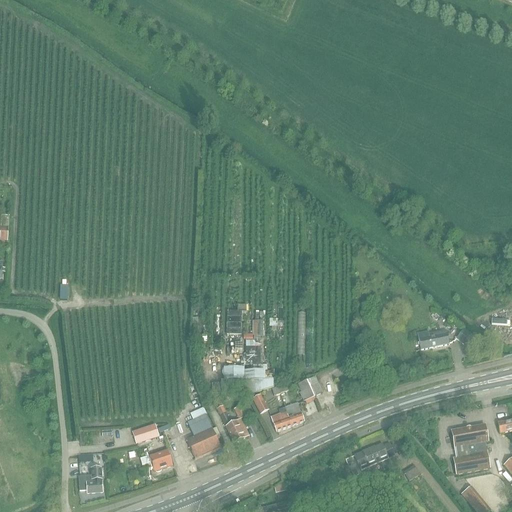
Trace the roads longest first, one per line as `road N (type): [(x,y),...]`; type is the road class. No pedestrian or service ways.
road 1 (secondary): [(182,500),(376,412),(511,376)]
road 2 (unclassified): [(64,511),(54,349),(35,318),(0,312)]
